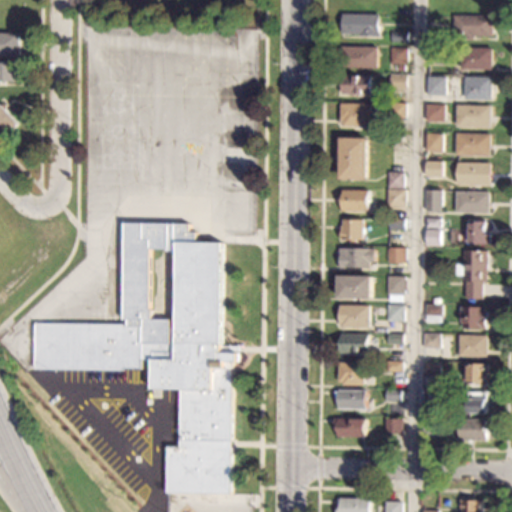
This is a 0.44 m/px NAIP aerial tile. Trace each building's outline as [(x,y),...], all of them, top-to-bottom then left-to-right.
[(382,37),(362,36),(362,35),(345,34),(345,14),(382,15),(382,37)] [(494,37),(475,37),(475,39),(455,39),(455,16),(494,16),(494,37)] [(409,33),(408,43),(393,42),(394,32),(409,33)] [(445,33),(444,43),(429,43),(429,32),(445,33)] [(22,54),(0,54),(0,33),(22,33),(22,54)] [(447,46),(446,64),(428,63),(428,46),(447,46)] [(380,48),(379,68),(344,67),(345,47),(380,48)] [(409,48),(408,65),(392,64),(393,48),(409,48)] [(493,70),(463,69),(463,48),(494,48),(493,70)] [(21,82),(0,81),(0,61),(21,61),(21,82)] [(373,76),(373,95),(344,94),(344,75),(373,76)] [(408,75),(408,90),(391,89),(392,75),(408,75)] [(447,96),(429,95),(429,77),(447,77),(447,96)] [(493,100),(466,100),(466,77),(493,77),(493,100)] [(11,106),(8,109),(22,123),(6,139),(0,132),(0,106),(3,104),(4,105),(7,102),(11,106)] [(407,104),(407,118),(391,118),(391,103),(407,104)] [(371,105),(370,126),(345,126),(345,120),(343,120),(343,104),(371,105)] [(446,105),(446,122),(427,122),(428,104),(446,105)] [(492,127),(458,127),(458,105),(492,106),(492,127)] [(444,152),(427,152),(428,133),(444,134),(444,152)] [(492,156),(457,155),(458,133),(492,134),(492,156)] [(369,180),(341,179),(342,138),(370,139),(369,180)] [(444,162),(443,177),(427,177),(427,161),(444,162)] [(492,185),(458,185),(459,162),(492,163),(492,185)] [(405,188),(389,188),(390,173),(405,173),(405,188)] [(406,190),(406,207),(388,207),(389,189),(406,190)] [(370,191),(370,212),(343,211),(343,190),(370,191)] [(443,190),(442,213),(426,212),(426,190),(443,190)] [(491,214),(456,213),(457,192),(491,192),(491,214)] [(441,228),(427,228),(427,218),(440,219),(441,219),(441,228)] [(364,220),(364,240),(346,239),(346,240),(342,240),(342,226),(344,226),(344,219),(364,220)] [(405,219),(405,230),(390,229),(390,219),(405,219)] [(488,222),(487,235),(491,235),(491,244),(469,243),(469,221),(488,222)] [(191,224),(190,232),(198,233),(198,243),(224,243),(223,345),(242,346),(242,349),(242,352),(240,352),(240,362),(234,362),(233,445),(232,494),(168,493),(168,446),(181,447),(182,390),(154,389),(154,361),(143,361),(142,369),(125,368),(125,371),(36,370),(36,323),(127,325),(128,320),(123,320),(124,223),(191,224)] [(441,246),(427,246),(427,229),(441,230),(441,246)] [(407,249),(407,264),(389,263),(389,248),(407,249)] [(377,262),(372,262),(372,268),(341,268),(341,253),(341,249),(377,249),(377,262)] [(489,251),(488,282),(484,282),(484,299),(466,299),(466,281),(464,281),(464,276),(456,276),(456,264),(465,265),(466,250),(489,251)] [(373,299),(340,299),(340,276),(374,276),(373,299)] [(406,294),(405,294),(404,302),(390,302),(390,295),(389,295),(389,276),(406,277),(406,294)] [(443,305),(442,323),(427,322),(427,316),(426,316),(427,304),(443,305)] [(371,306),(370,328),(342,327),(342,326),(341,326),(341,305),(371,306)] [(405,306),(405,322),(389,322),(390,305),(405,306)] [(485,307),(485,312),(488,312),(487,329),(464,329),(464,313),(461,313),(461,307),(485,307)] [(370,354),(341,353),(341,334),(369,335),(370,335),(370,354)] [(404,334),(404,344),(389,344),(389,334),(404,334)] [(442,334),(441,349),(424,348),(425,334),(442,334)] [(488,357),(460,357),(461,335),(489,336),(488,357)] [(404,362),(404,372),(388,372),(388,361),(404,362)] [(365,363),(365,386),(344,385),(344,382),(339,382),(340,362),(365,363)] [(441,373),(424,373),(424,362),(429,362),(441,362),(441,373)] [(489,364),(489,384),(469,384),(469,363),(489,364)] [(368,391),(367,412),(360,412),(360,409),(339,409),(340,398),(336,398),(336,392),(339,392),(339,390),(368,391)] [(403,391),(402,401),(387,401),(387,390),(403,391)] [(436,398),(428,398),(428,390),(436,390),(436,398)] [(487,414),(469,413),(469,392),(488,392),(487,414)] [(368,419),(367,437),(338,437),(338,427),(335,427),(335,419),(339,419),(339,418),(368,419)] [(441,419),(440,435),(425,434),(425,418),(441,419)] [(403,433),(386,433),(386,419),(403,419),(403,433)] [(486,426),(487,426),(487,441),(460,441),(460,419),(486,420),(486,426)] [(371,511),(337,511),(337,506),(340,506),(340,498),(371,499),(371,511)] [(483,511),(462,511),(463,508),(461,508),(461,500),(483,501),(483,511)] [(403,502),(403,511),(386,511),(387,502),(403,502)]
